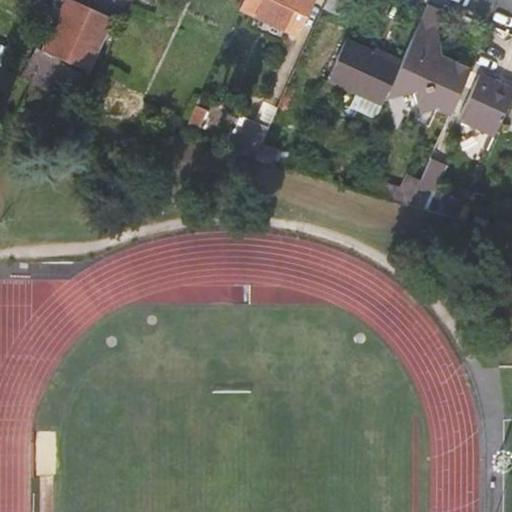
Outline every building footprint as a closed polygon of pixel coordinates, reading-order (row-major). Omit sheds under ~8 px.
[(247,0),(243,10),(298,36),(314,0),(247,0)] [(327,0),(323,9),(346,19),(354,0),(327,0)] [(414,31),(426,37),(439,9),(426,3),(414,31)] [(41,55),(86,75),(109,23),(64,4),(41,55)] [(366,83),(360,97),(381,107),(385,98),(404,55),(349,29),(331,67),(366,83)] [(419,54),(433,51),(434,56),(443,54),(426,37),(414,31),(404,55),(385,98),(414,92),(408,61),(420,59),(419,54)] [(443,54),(434,56),(433,51),(419,54),(420,59),(408,61),(414,92),(418,111),(439,106),(451,111),(470,67),(467,66),(467,60),(461,58),(458,62),(443,54)] [(494,137),(511,99),(511,92),(477,77),(458,120),(494,137)] [(283,168),(289,154),(260,145),(254,159),(283,168)] [(411,198),(416,189),(368,175),(366,185),(411,198)] [(431,187),(425,184),(427,179),(421,176),(416,189),(411,198),(409,204),(422,208),(431,187)] [(433,193),(430,206),(459,214),(463,202),(433,193)]
